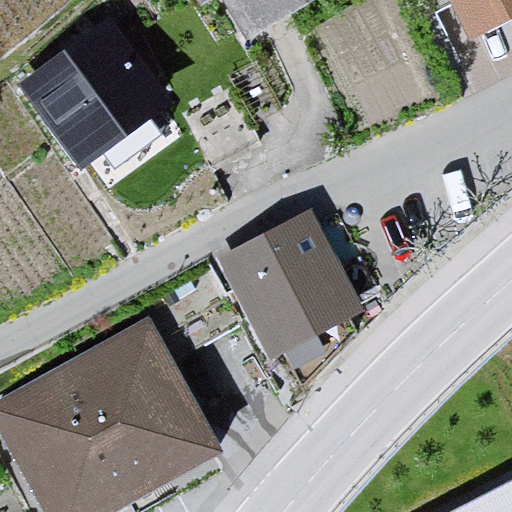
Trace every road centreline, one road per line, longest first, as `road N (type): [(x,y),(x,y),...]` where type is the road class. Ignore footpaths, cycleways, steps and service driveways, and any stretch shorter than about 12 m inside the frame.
road 1 (residential): [(0,339),(126,270),(511,122)]
road 2 (tertiary): [(278,511),(304,473),(511,279)]
